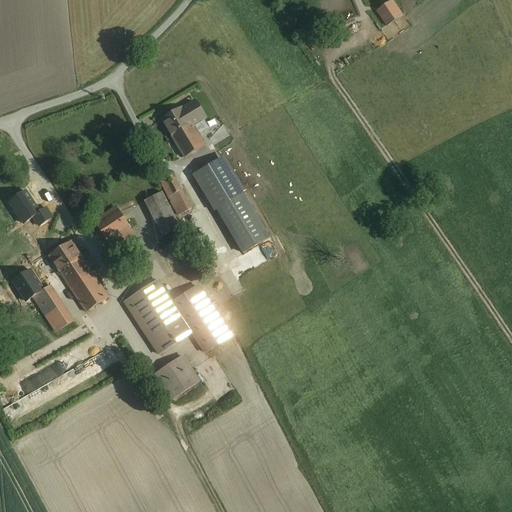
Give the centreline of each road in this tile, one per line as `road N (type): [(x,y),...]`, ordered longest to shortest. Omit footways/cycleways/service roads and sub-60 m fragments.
road 1 (track): [(356,0),(359,30),(332,55),(329,71),(511,338)]
road 2 (track): [(113,288),(221,511)]
road 3 (unclassified): [(190,0),(115,78),(0,124)]
